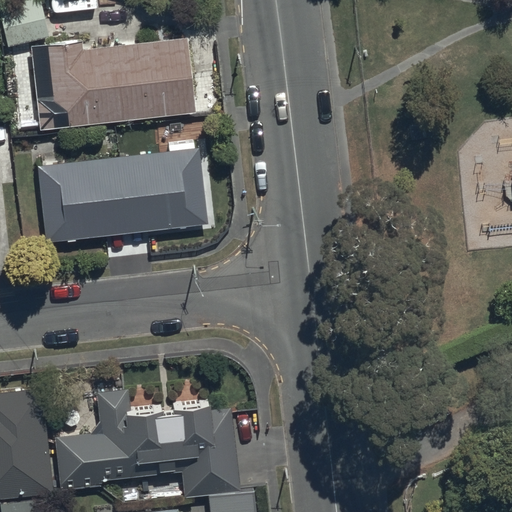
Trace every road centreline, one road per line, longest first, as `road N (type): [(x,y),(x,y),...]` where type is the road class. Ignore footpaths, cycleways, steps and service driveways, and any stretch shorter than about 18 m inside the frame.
road 1 (residential): [(312,293),(0,324)]
road 2 (tertiary): [(312,293),(275,0)]
road 3 (tertiary): [(341,511),(312,293)]
